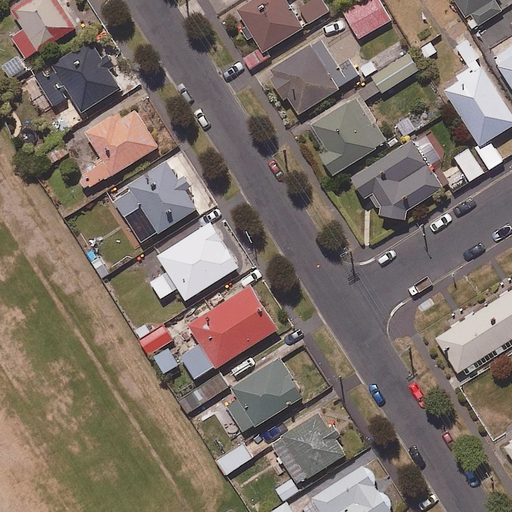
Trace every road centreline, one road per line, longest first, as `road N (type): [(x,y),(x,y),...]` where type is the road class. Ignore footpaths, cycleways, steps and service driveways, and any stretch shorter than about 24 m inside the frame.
road 1 (residential): [(148,0),(344,307)]
road 2 (residential): [(344,307),(472,511)]
road 3 (residential): [(511,203),(344,307)]
